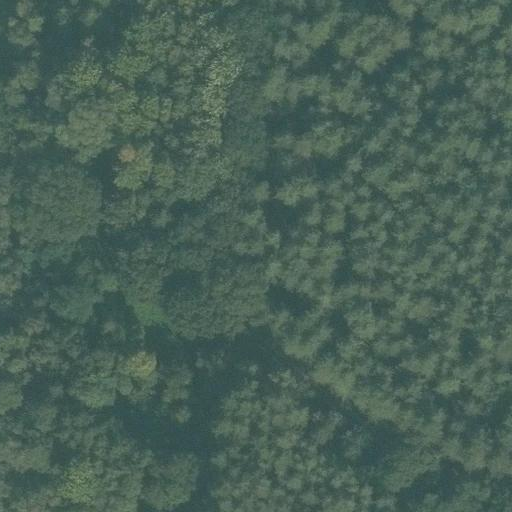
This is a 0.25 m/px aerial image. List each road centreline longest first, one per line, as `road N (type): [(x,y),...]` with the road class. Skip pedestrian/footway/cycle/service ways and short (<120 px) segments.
road 1 (track): [(0,145),(224,300),(386,454),(511,495)]
road 2 (track): [(203,511),(224,300),(270,0)]
